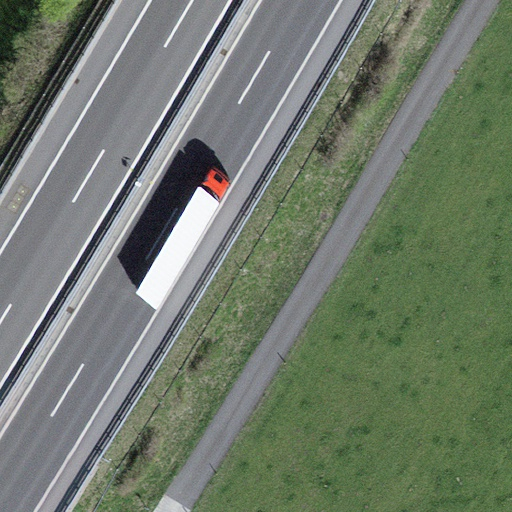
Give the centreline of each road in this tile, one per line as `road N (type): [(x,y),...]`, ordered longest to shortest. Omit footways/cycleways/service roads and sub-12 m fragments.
road 1 (track): [(175,511),(478,0)]
road 2 (motorway): [(0,501),(300,0)]
road 3 (motorway): [(192,0),(0,320)]
